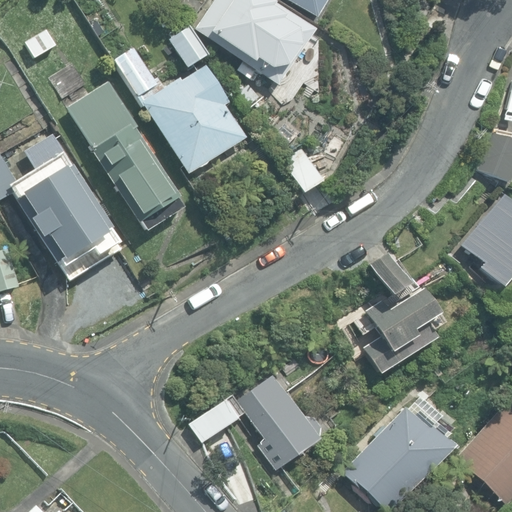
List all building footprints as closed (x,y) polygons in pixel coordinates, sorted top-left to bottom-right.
[(191,30),(274,85),(310,31),(263,0),(217,0),(213,7),(208,3),(191,30)] [(283,0),(313,18),(324,0),(283,0)] [(390,0),(388,3),(421,23),(433,3),(427,0),(390,0)] [(185,21),(191,15),(183,7),(177,13),(185,21)] [(167,41),(185,69),(204,57),(186,29),(167,41)] [(43,30),(22,43),(33,60),(54,47),(43,30)] [(142,107),(185,175),(242,139),(221,106),(226,103),(203,67),(178,83),(176,79),(161,89),(154,79),(151,81),(131,50),(111,62),(140,108),(142,107)] [(136,220),(143,231),(180,209),(175,200),(178,198),(152,155),(153,155),(141,135),(139,137),(106,83),(64,109),(90,153),(133,223),(136,220)] [(245,108),(257,99),(247,86),(235,95),(245,108)] [(475,171),(506,184),(511,169),(511,142),(491,134),(475,171)] [(110,230),(50,135),(22,153),(32,170),(13,182),(0,161),(0,200),(11,194),(68,284),(120,251),(108,231),(110,230)] [(279,162),(298,194),(318,182),(299,150),(279,162)] [(244,185),(264,216),(283,204),(262,173),(244,185)] [(474,270),(497,289),(511,271),(511,203),(501,195),(456,247),(477,266),(474,270)] [(0,251),(0,288),(13,285),(4,251),(0,251)] [(367,265),(387,298),(404,287),(385,255),(367,265)] [(360,348),(377,375),(435,338),(425,322),(437,315),(420,289),(385,312),(378,301),(362,312),(378,337),(360,348)] [(254,446),(271,471),(314,442),(270,377),(234,401),(261,442),(254,446)] [(451,460),(503,506),(511,495),(511,407),(504,401),(451,460)] [(185,426),(201,442),(230,423),(219,405),(185,426)] [(359,489),(382,511),(385,511),(447,449),(426,428),(423,431),(401,409),(338,473),(357,491),(359,489)] [(48,503),(56,511),(60,511),(70,503),(60,492),(48,503)]
